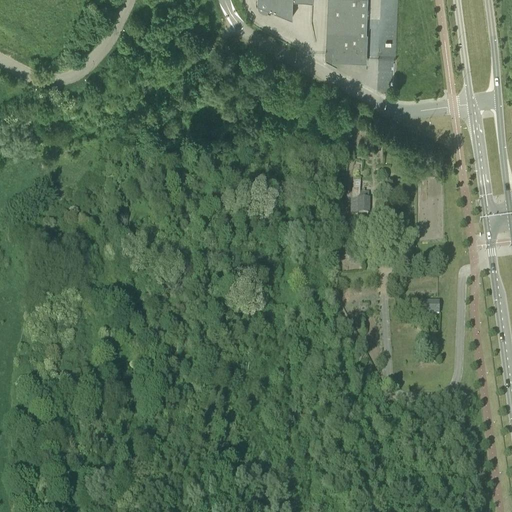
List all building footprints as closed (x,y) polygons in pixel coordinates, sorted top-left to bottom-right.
[(263,13),(266,7),(280,12),(291,17),(292,0),(256,0),(257,3),(257,5),(257,6),(258,8),(259,10),(259,11),(260,11),(262,12),(263,13)] [(332,60),(365,61),(367,0),(327,0),(326,46),(333,47),(332,60)] [(169,70),(171,77),(183,72),(180,66),(169,70)] [(352,199),(351,213),(358,213),(358,220),(368,221),(368,215),(368,198),(369,198),(369,193),(364,193),(364,190),(362,190),(362,193),(359,193),(359,177),(358,177),(358,173),(359,173),(359,163),(356,162),(355,167),(354,167),(353,189),(352,199)] [(422,315),(439,315),(439,303),(415,304),(415,314),(422,314),(422,315)]
